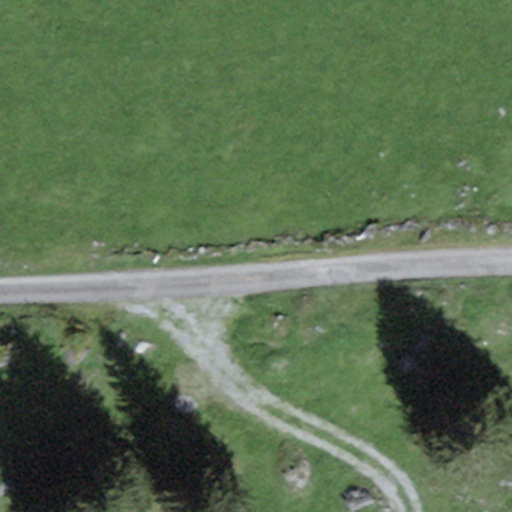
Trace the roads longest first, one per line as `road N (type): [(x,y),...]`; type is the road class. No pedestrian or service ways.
road 1 (unclassified): [(511,263),(0,290)]
road 2 (track): [(166,280),(224,390),(362,453),(402,497),(405,511)]
